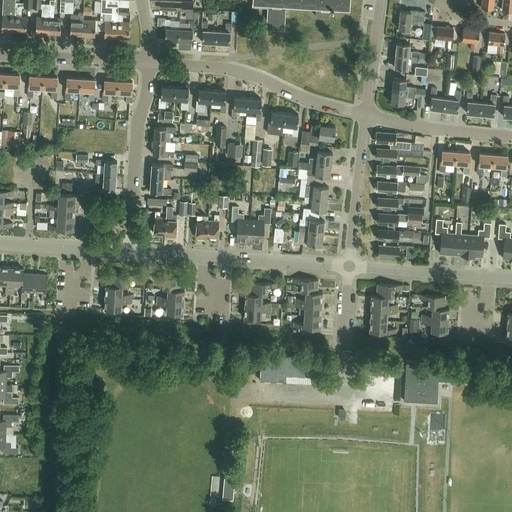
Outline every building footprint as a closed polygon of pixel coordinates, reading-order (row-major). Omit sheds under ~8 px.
[(15,16),(16,2),(15,0),(3,0),(3,17),(2,30),(14,31),(15,16)] [(41,8),(41,0),(32,0),(32,8),(41,8)] [(49,0),(48,33),(61,33),(61,18),(53,18),(54,0),(49,0)] [(117,37),(118,8),(107,7),(107,0),(102,0),(101,13),(104,13),(112,13),(112,21),(105,21),(104,36),(117,37)] [(118,0),(118,8),(117,37),(129,37),(130,22),(123,22),(123,14),(129,14),(129,0),(118,0)] [(153,0),(153,1),(161,1),(160,9),(193,10),(193,1),(181,1),(180,0),(153,0)] [(252,0),(253,2),(253,5),(268,6),(267,28),(285,30),(287,3),(316,5),(315,16),(328,17),(328,15),(329,15),(329,13),(333,13),(334,6),(350,7),(350,0),(252,0)] [(481,0),(481,8),(493,9),(493,0),(481,0)] [(511,0),(503,0),(502,10),(511,10),(511,0)] [(15,16),(14,31),(26,31),(27,16),(21,16),(22,3),(16,2),(15,16)] [(36,32),(48,33),(50,4),(41,3),(41,8),(42,8),(42,17),(37,17),(36,32)] [(423,21),(424,11),(411,9),(411,11),(400,10),(398,28),(410,29),(411,22),(417,23),(417,20),(423,21)] [(82,35),(83,19),(84,13),(79,12),(79,15),(71,14),(70,34),(82,35)] [(158,17),(157,25),(165,26),(166,18),(158,17)] [(179,40),(180,28),(170,28),(171,18),(166,18),(165,26),(165,27),(166,27),(165,40),(179,40)] [(83,19),(82,35),(95,36),(96,20),(83,19)] [(180,28),(179,40),(192,41),(193,29),(194,29),(195,20),(189,19),(189,29),(180,28)] [(203,20),(202,29),(203,29),(203,41),(216,42),(217,30),(208,30),(208,21),(203,20)] [(217,30),(216,42),(230,43),(230,31),(232,31),(232,22),(227,22),(226,31),(217,30)] [(452,39),(454,27),(437,25),(436,37),(446,38),(445,46),(451,47),(452,39)] [(478,42),(479,30),(463,28),(462,40),(472,41),(471,49),(477,50),(478,42)] [(504,45),(505,33),(489,31),(488,43),(498,44),(497,52),(503,53),(504,45)] [(396,55),(429,58),(429,53),(419,52),(419,51),(412,51),(409,50),(409,43),(397,42),(396,55)] [(447,53),(446,68),(453,69),(454,53),(447,53)] [(428,63),(429,58),(396,55),(394,67),(407,68),(408,61),(428,63)] [(479,70),(481,56),(473,55),(472,69),(479,70)] [(427,75),(427,74),(428,67),(416,66),(415,74),(421,75),(426,75),(427,75)] [(6,73),(5,86),(14,86),(14,95),(19,95),(20,86),(19,86),(20,74),(6,73)] [(28,87),(28,96),(33,96),(33,87),(43,88),(43,76),(30,75),(29,87),(28,87)] [(43,76),(43,88),(52,88),(52,97),(57,97),(58,89),(56,89),(57,76),(43,76)] [(66,89),(65,98),(70,98),(71,90),(80,90),(81,78),(67,77),(67,89),(66,89)] [(415,92),(425,93),(425,88),(416,88),(416,87),(405,86),(406,78),(393,77),(392,90),(410,91),(415,92)] [(81,78),(80,90),(90,91),(89,99),(95,100),(95,91),(94,91),(95,79),(81,78)] [(103,91),(103,100),(108,100),(109,92),(118,92),(119,80),(105,79),(104,91),(103,91)] [(119,80),(118,92),(127,93),(126,102),(132,102),(132,93),(132,81),(119,80)] [(174,98),(175,87),(162,85),(161,97),(159,97),(159,106),(164,107),(165,98),(174,98)] [(432,96),(430,107),(443,109),(445,97),(436,96),(437,87),(431,86),(430,96),(432,96)] [(175,87),(174,98),(184,99),(183,109),(188,109),(189,99),(188,99),(189,88),(175,87)] [(211,101),(212,90),(199,88),(198,100),(196,100),(196,110),(205,110),(206,101),(211,101)] [(212,90),(211,101),(221,102),(220,112),(225,112),(226,103),(225,102),(226,91),(212,90)] [(392,90),(391,102),(403,103),(404,96),(409,96),(410,91),(392,90)] [(445,97),(443,109),(457,111),(458,99),(460,100),(461,90),(455,90),(454,99),(445,97)] [(468,100),(466,112),(480,113),(481,101),(472,100),(473,91),(467,91),(466,100),(468,100)] [(415,92),(414,97),(418,97),(417,106),(423,107),(425,93),(415,92)] [(481,101),(480,113),(493,115),(494,103),(496,103),(496,94),(491,93),(490,102),(481,101)] [(504,94),(503,104),(504,104),(503,116),(511,116),(511,104),(508,104),(509,95),(504,94)] [(247,110),(248,98),(234,97),(233,108),(232,108),(231,118),(236,118),(237,109),(247,110)] [(260,110),(261,99),(248,98),(247,110),(247,111),(256,112),(256,117),(256,120),(261,120),(262,111),(260,110)] [(32,124),(32,112),(24,111),(23,123),(32,124)] [(282,134),(283,124),(285,113),(272,111),(270,122),(269,122),(268,132),(282,134)] [(158,121),(172,122),(173,112),(165,112),(165,115),(159,114),(158,121)] [(285,113),(283,124),(293,126),(292,135),(297,136),(298,126),(297,126),(298,114),(285,113)] [(215,145),(225,146),(227,126),(217,125),(215,145)] [(334,139),(335,127),(320,125),(319,132),(302,130),(301,143),(308,144),(320,145),(321,138),(334,139)] [(155,127),(154,140),(165,141),(166,132),(175,133),(176,127),(166,126),(166,127),(155,127)] [(411,142),(411,141),(396,140),(396,132),(377,131),(376,132),(375,134),(375,136),(376,138),(376,142),(391,143),(391,147),(411,148),(411,142)] [(20,145),(21,133),(3,132),(2,144),(20,145)] [(260,166),(262,140),(254,139),(251,165),(260,166)] [(154,140),(153,154),(164,155),(164,156),(174,157),(174,151),(174,147),(165,146),(165,141),(154,140)] [(423,150),(424,142),(411,141),(411,142),(411,148),(411,149),(423,150)] [(242,143),(228,143),(228,155),(242,156),(242,143)] [(271,165),(272,148),(263,147),(262,164),(271,165)] [(411,149),(397,148),(397,149),(377,148),(377,149),(375,151),(375,153),(376,154),(376,158),(396,160),(396,155),(400,155),(400,156),(410,156),(411,149)] [(423,157),(423,150),(411,149),(410,156),(423,157)] [(440,161),(440,171),(445,171),(446,162),(455,163),(456,150),(442,149),(441,161),(440,161)] [(456,150),(455,163),(464,163),(463,172),(469,173),(470,164),(469,164),(470,151),(456,150)] [(297,166),(298,152),(289,151),(287,165),(297,166)] [(309,162),(331,165),(333,153),(317,151),(316,158),(309,157),(309,162)] [(478,164),(477,173),(482,174),(483,165),(492,165),(493,153),(480,152),(479,164),(478,164)] [(493,153),(492,165),(501,166),(501,175),(506,175),(507,167),(506,166),(507,154),(493,153)] [(96,159),(96,164),(105,165),(105,174),(116,175),(117,161),(105,160),(106,159),(96,159)] [(198,161),(186,161),(185,161),(185,170),(197,170),(198,161)] [(331,165),(309,162),(298,161),(298,168),(308,169),(307,179),(323,181),(324,176),(330,177),(331,165)] [(152,164),(151,178),(163,179),(163,169),(173,170),(173,164),(164,164),(164,165),(152,164)] [(403,165),(397,164),(397,166),(377,164),(377,165),(376,166),(375,169),(377,171),(376,174),(397,176),(397,173),(399,173),(399,172),(403,172),(403,169),(403,165)] [(403,169),(403,172),(403,173),(419,175),(420,166),(403,165),(403,169)] [(280,167),(279,176),(286,177),(287,168),(280,167)] [(95,183),(94,188),(103,189),(104,188),(115,188),(116,175),(105,174),(104,183),(95,183)] [(296,178),(281,176),(280,182),(290,183),(289,185),(295,186),(296,178)] [(151,178),(150,191),(162,192),(162,193),(171,194),(171,189),(162,188),(163,179),(151,178)] [(327,199),(329,187),(323,186),(323,181),(307,179),(306,191),(302,190),(302,195),(305,195),(305,196),(327,199)] [(376,183),(376,186),(377,187),(377,190),(397,192),(397,187),(403,188),(404,181),(397,181),(397,182),(378,180),(378,182),(376,183)] [(73,182),(62,182),(62,190),(72,190),(73,182)] [(469,202),(470,187),(463,187),(462,201),(469,202)] [(0,190),(0,202),(5,203),(5,195),(15,195),(15,191),(0,190)] [(50,192),(50,197),(60,198),(59,205),(75,206),(76,194),(50,192)] [(227,195),(219,194),(218,206),(227,206),(227,195)] [(326,211),(327,199),(305,196),(304,201),(311,202),(310,209),(304,208),(303,214),(319,215),(320,211),(326,211)] [(397,208),(397,205),(400,205),(400,203),(404,204),(404,198),(398,197),(398,198),(378,197),(378,198),(377,200),(376,202),(378,204),(377,207),(397,208)] [(187,201),(179,200),(178,213),(186,214),(187,201)] [(0,202),(0,214),(4,215),(4,207),(14,207),(14,203),(5,203),(0,202)] [(49,205),(49,209),(59,210),(59,217),(75,218),(75,206),(59,205),(49,205)] [(232,205),(231,221),(237,221),(236,239),(249,240),(250,219),(243,219),(243,213),(238,213),(238,206),(232,205)] [(250,219),(249,240),(262,240),(263,223),(269,223),(270,208),(264,207),(263,214),(258,214),(258,220),(250,219)] [(165,236),(166,217),(160,217),(160,211),(156,211),(154,234),(163,235),(163,236),(165,236)] [(377,215),(377,218),(378,219),(378,223),(398,224),(398,220),(407,221),(419,222),(421,222),(422,215),(408,214),(398,213),(398,214),(379,212),(378,214),(377,215)] [(0,214),(0,226),(13,227),(13,223),(4,222),(4,215),(0,214)] [(166,217),(165,236),(175,236),(176,214),(172,214),(172,219),(168,219),(168,218),(166,217)] [(208,219),(207,238),(207,235),(217,236),(219,214),(214,214),(214,220),(208,219)] [(319,215),(303,214),(302,218),(300,218),(299,230),(323,233),(325,219),(319,218),(319,215)] [(207,238),(208,219),(207,219),(207,216),(198,215),(196,238),(207,238)] [(48,225),(48,229),(74,230),(75,218),(59,217),(58,225),(48,225)] [(282,217),(275,222),(279,227),(286,223),(282,217)] [(454,254),(455,244),(455,233),(447,232),(448,226),(443,226),(443,219),(436,218),(435,233),(441,233),(440,253),(454,254)] [(468,255),(469,234),(461,233),(462,221),(456,221),(455,233),(455,244),(454,254),(468,255)] [(490,237),(491,222),(484,222),(483,229),(478,229),(478,234),(469,234),(468,255),(482,256),(484,236),(490,237)] [(511,258),(511,237),(510,237),(511,231),(505,231),(506,223),(499,223),(498,238),(504,238),(503,258),(511,258)] [(274,241),(283,242),(284,229),(275,228),(274,241)] [(378,235),(378,239),(398,240),(398,236),(413,237),(413,230),(403,229),(403,230),(379,228),(379,230),(377,231),(377,234),(378,235)] [(322,245),(323,233),(299,230),(297,242),(322,245)] [(379,255),(388,255),(389,257),(392,257),(393,256),(398,256),(399,248),(406,248),(406,257),(413,257),(414,246),(399,245),(399,246),(379,244),(379,246),(377,247),(377,250),(379,252),(379,255)] [(0,266),(0,283),(6,284),(5,293),(9,294),(11,267),(0,266)] [(11,267),(9,294),(13,294),(14,284),(21,285),(22,273),(23,267),(11,267)] [(21,285),(21,298),(25,298),(26,289),(33,289),(34,273),(22,273),(21,285)] [(34,273),(33,289),(41,289),(41,299),(46,300),(47,274),(34,273)] [(111,274),(110,285),(123,285),(122,286),(127,286),(127,278),(136,279),(136,275),(111,274)] [(154,276),(154,280),(163,280),(162,288),(168,289),(168,288),(179,289),(180,277),(154,276)] [(305,291),(317,291),(318,280),(292,278),(292,282),(301,283),(301,291),(305,291)] [(251,281),(250,293),(263,294),(267,294),(267,286),(276,287),(276,282),(251,281)] [(376,294),(387,295),(393,295),(393,288),(402,288),(402,284),(376,283),(376,294)] [(106,285),(105,297),(132,298),(132,294),(122,293),(122,286),(123,285),(110,285),(106,285)] [(158,295),(158,300),(184,301),(185,289),(179,289),(168,288),(168,289),(167,296),(158,295)] [(322,291),(317,291),(305,291),(305,299),(295,298),(295,302),(321,304),(322,291)] [(245,293),(245,305),(272,306),(272,302),(262,301),(263,294),(250,293),(245,293)] [(371,294),(370,306),(397,308),(397,304),(387,303),(387,295),(376,294),(371,294)] [(419,294),(418,298),(427,299),(427,307),(432,307),(443,307),(444,296),(419,294)] [(105,297),(105,309),(121,310),(122,302),(132,303),(132,298),(105,297)] [(158,300),(157,304),(167,305),(167,312),(183,313),(184,301),(158,300)] [(295,302),(294,307),(304,307),(304,315),(321,316),(321,304),(295,302)] [(245,305),(244,317),(261,318),(262,310),(271,311),(272,306),(245,305)] [(370,306),(370,319),(386,320),(387,312),(397,313),(397,308),(370,306)] [(421,314),(421,318),(448,320),(448,308),(443,307),(432,307),(431,314),(421,314)] [(294,322),(293,327),(320,328),(321,316),(304,315),(304,323),(294,322)] [(421,318),(421,323),(431,323),(430,331),(447,332),(448,320),(421,318)] [(370,319),(369,331),(396,332),(396,328),(386,328),(386,320),(370,319)] [(419,337),(419,327),(410,326),(409,337),(419,337)] [(261,354),(260,380),(286,381),(286,375),(319,376),(320,357),(269,354),(261,354)] [(456,363),(406,359),(404,400),(437,402),(438,380),(455,380),(456,363)] [(0,370),(0,383),(6,384),(7,376),(12,376),(12,371),(19,371),(19,365),(4,364),(4,371),(0,370)] [(0,383),(0,396),(4,397),(3,403),(19,403),(19,397),(12,397),(12,391),(6,391),(6,384),(0,383)] [(0,419),(0,433),(6,433),(6,426),(11,426),(12,420),(19,420),(19,414),(3,414),(3,420),(0,419)] [(0,433),(0,446),(3,446),(3,452),(18,453),(18,446),(11,446),(11,441),(6,440),(6,433),(0,433)] [(0,473),(11,474),(11,463),(22,464),(22,457),(2,457),(1,462),(0,462),(0,473)] [(11,484),(11,474),(0,473),(0,484),(1,484),(1,490),(22,491),(22,484),(11,484)] [(235,478),(225,477),(223,498),(233,499),(235,478)] [(252,495),(253,484),(245,484),(244,495),(252,495)]
